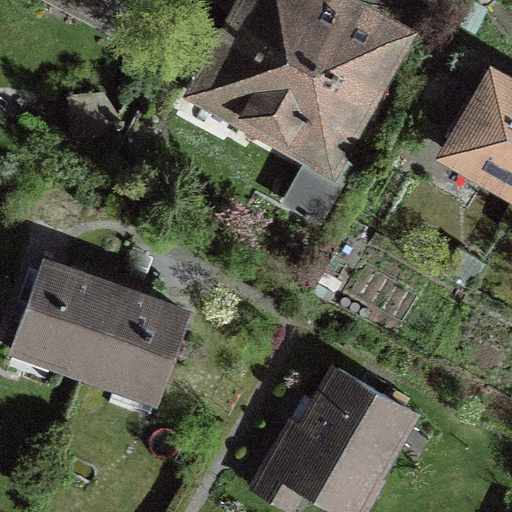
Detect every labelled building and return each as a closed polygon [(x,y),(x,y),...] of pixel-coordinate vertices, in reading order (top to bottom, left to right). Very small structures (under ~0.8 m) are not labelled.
[(66,0),(121,28),(135,0),(66,0)] [(221,0),(246,14),(206,87),(329,155),(352,115),(359,119),(377,123),(394,69),(381,61),(396,34),(346,6),(343,12),(321,0),(221,0)] [(511,84),(494,74),(451,150),(511,184),(511,84)] [(85,366),(119,274),(90,263),(85,276),(44,262),(17,337),(56,351),(54,355),(85,366)] [(157,387),(185,311),(143,296),(148,284),(119,274),(85,366),(118,378),(119,373),(157,387)] [(267,465),(347,511),(357,511),(381,472),(376,469),(411,410),(338,367),(303,427),(293,421),(267,465)]
